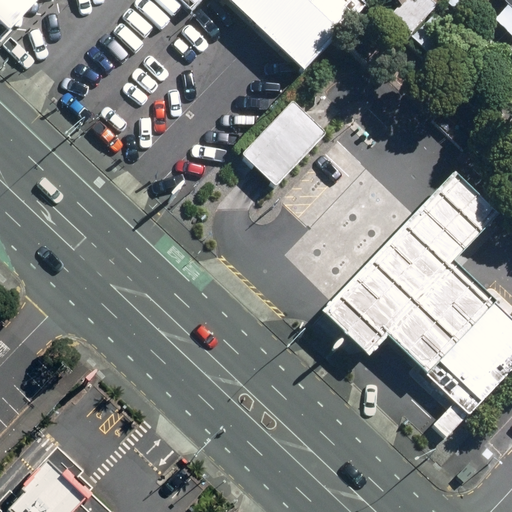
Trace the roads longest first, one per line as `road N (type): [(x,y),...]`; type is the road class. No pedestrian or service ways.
road 1 (primary): [(93,270),(137,295),(363,511)]
road 2 (residential): [(0,368),(93,270)]
road 3 (primary): [(0,174),(93,270)]
